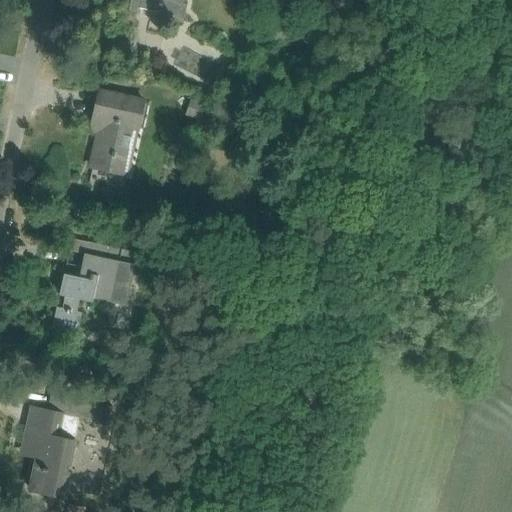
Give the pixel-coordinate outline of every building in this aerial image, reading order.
[(127,0),(125,10),(140,13),(141,9),(157,12),(156,20),(173,24),(174,21),(183,23),(188,2),(183,0),(182,0),(127,0)] [(290,17),(265,25),(272,46),(297,38),(290,17)] [(98,132),(91,167),(115,173),(118,161),(129,163),(136,128),(138,128),(144,101),(119,96),(99,91),(93,119),(101,120),(98,132)] [(185,115),(204,122),(211,104),(192,97),(185,115)] [(93,299),(126,306),(137,252),(87,242),(79,277),(64,274),(60,292),(65,293),(62,308),(56,307),(52,327),(78,332),(83,313),(77,312),(80,301),(92,304),(93,299)] [(100,347),(78,342),(74,359),(97,363),(100,347)] [(99,403),(95,423),(109,425),(113,406),(99,403)] [(30,490),(58,496),(62,497),(79,418),(32,408),(24,443),(39,447),(30,490)]
